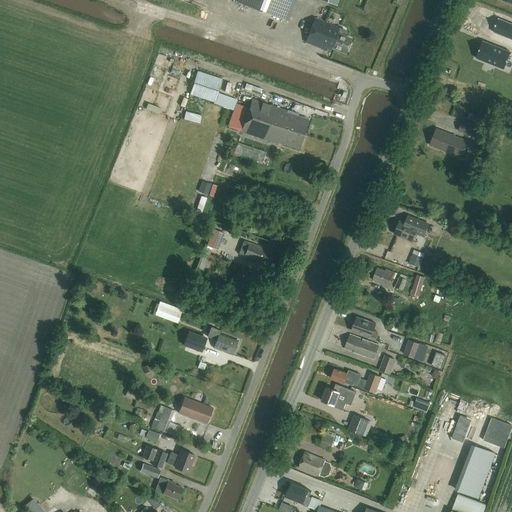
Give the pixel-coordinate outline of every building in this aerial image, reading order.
[(240,0),(239,3),(288,22),(296,0),(240,0)] [(339,28),(315,18),(305,42),(330,52),(331,48),(346,54),(352,39),(345,37),(347,33),(346,31),(339,28)] [(511,24),(498,19),(493,32),(511,39),(511,24)] [(483,41),(476,58),(504,69),(511,52),(483,41)] [(222,79),(198,71),(190,94),(214,102),(222,79)] [(292,131),(303,135),(307,124),(296,120),(298,115),(252,99),(249,108),(236,104),(234,111),(286,129),(285,131),(291,133),(292,131)] [(201,113),(187,110),(184,120),(199,123),(201,113)] [(286,129),(234,111),(228,126),(241,131),(241,132),(278,144),(278,143),(283,145),(283,143),(298,148),(303,135),(292,131),(291,133),(285,131),(286,129)] [(482,118),(470,113),(468,119),(463,117),(458,131),(475,138),(482,118)] [(446,132),(436,129),(429,145),(463,159),(470,142),(452,135),(451,137),(446,134),(446,132)] [(266,152),(238,143),(234,155),(262,164),(266,152)] [(407,216),(404,223),(400,221),(394,234),(413,241),(417,231),(424,234),(428,224),(416,219),(407,216)] [(213,229),(206,245),(218,250),(224,233),(213,229)] [(272,251),(249,243),(244,257),(267,265),(272,251)] [(385,271),(377,268),(372,280),(380,283),(379,284),(388,288),(394,272),(386,269),(385,271)] [(413,293),(421,296),(428,276),(420,273),(413,293)] [(407,279),(400,276),(395,288),(402,291),(407,279)] [(434,298),(441,301),(443,295),(436,293),(434,298)] [(159,305),(155,315),(177,323),(181,313),(159,305)] [(376,324),(357,317),(352,331),(370,338),(371,337),(376,338),(378,333),(373,331),(376,324)] [(238,341),(215,332),(209,335),(217,338),(213,348),(232,355),(238,341)] [(379,345),(350,334),(345,349),(374,360),(379,345)] [(204,348),(205,336),(197,335),(196,347),(204,348)] [(420,344),(409,340),(403,355),(414,359),(420,344)] [(395,360),(385,356),(379,370),(390,374),(395,360)] [(150,362),(144,366),(147,371),(153,368),(150,362)] [(348,374),(334,369),(331,378),(344,383),(346,380),(353,383),(353,386),(375,394),(381,377),(370,373),(367,382),(360,379),(361,375),(349,371),(348,374)] [(351,390),(336,384),(333,390),(327,387),(325,394),(323,393),(322,394),(320,398),(321,399),(322,400),(322,401),(333,405),(333,406),(343,410),(351,390)] [(212,408),(184,397),(180,408),(189,411),(187,416),(195,420),(196,419),(197,419),(196,420),(206,424),(212,408)] [(430,403),(417,398),(413,407),(427,412),(430,403)] [(145,415),(151,415),(151,404),(142,404),(142,408),(145,409),(145,415)] [(152,428),(176,437),(181,425),(170,421),(174,411),(161,405),(152,428)] [(368,421),(357,417),(351,431),(362,436),(368,421)] [(148,430),(145,438),(156,443),(159,435),(148,430)] [(325,430),(319,447),(331,451),(335,437),(329,435),(330,432),(325,430)] [(168,454),(147,446),(143,457),(153,461),(152,465),(162,469),(168,454)] [(194,455),(181,450),(177,460),(169,457),(167,463),(175,466),(174,467),(188,472),(194,455)] [(325,460),(305,452),(298,468),(319,476),(324,478),(329,475),(332,468),(330,463),(325,461),(325,460)] [(449,471),(454,465),(446,458),(441,464),(449,471)] [(161,471),(144,464),(141,472),(158,479),(161,471)] [(175,483),(160,477),(155,490),(177,499),(182,488),(175,485),(175,483)] [(303,503),(306,504),(309,496),(311,491),(308,490),(291,483),(286,496),(303,503)] [(454,506),(477,511),(480,511),(485,493),(459,486),(454,506)] [(322,501),(309,496),(306,504),(308,505),(308,506),(318,509),(317,511),(454,511),(451,511),(450,511),(377,511),(367,508),(365,511),(336,511),(320,506),(322,501)] [(43,511),(34,500),(23,508),(26,511),(43,511)]
